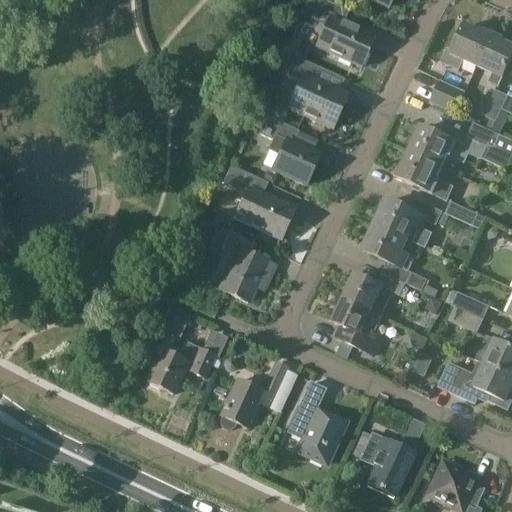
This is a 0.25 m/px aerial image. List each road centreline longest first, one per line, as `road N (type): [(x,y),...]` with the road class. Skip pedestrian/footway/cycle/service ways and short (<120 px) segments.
road 1 (residential): [(511,451),(302,357),(283,339),(435,0)]
road 2 (primary): [(235,511),(0,395)]
